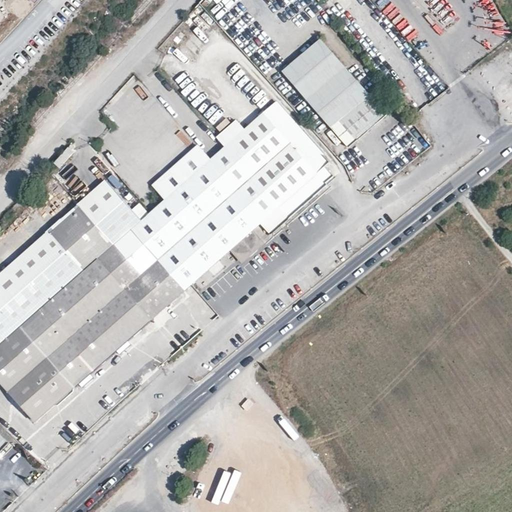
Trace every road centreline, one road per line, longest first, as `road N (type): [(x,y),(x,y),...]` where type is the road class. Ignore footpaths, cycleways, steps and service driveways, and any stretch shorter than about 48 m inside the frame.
road 1 (primary): [(73,511),(246,358),(454,193)]
road 2 (residential): [(0,201),(184,0)]
road 3 (unknown): [(163,389),(137,372),(42,437),(0,415)]
road 4 (unknown): [(230,372),(282,479),(278,511)]
